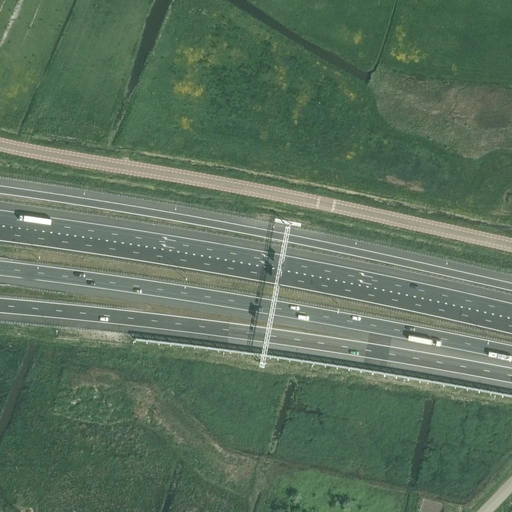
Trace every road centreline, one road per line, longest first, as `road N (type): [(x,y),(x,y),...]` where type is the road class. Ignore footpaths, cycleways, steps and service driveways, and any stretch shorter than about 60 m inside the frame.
road 1 (unclassified): [(511,245),(0,144)]
road 2 (motorway): [(511,287),(0,190)]
road 3 (motorway): [(511,319),(0,223)]
road 4 (motorway): [(0,268),(511,353)]
road 5 (motorway): [(0,304),(166,320),(511,376)]
